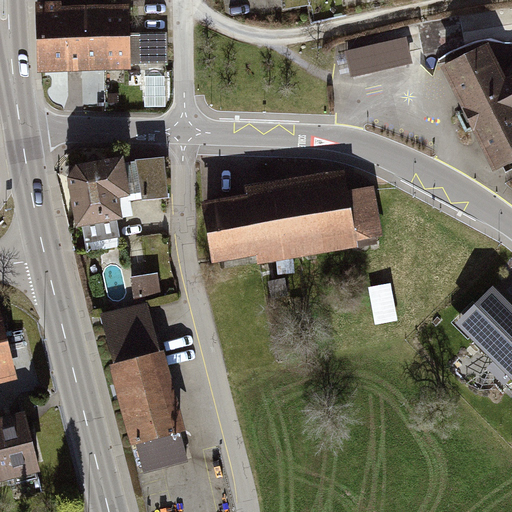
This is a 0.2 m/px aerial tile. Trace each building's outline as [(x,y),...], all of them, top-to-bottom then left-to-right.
[(61,2),(35,4),(39,73),(65,72),(65,85),(89,84),(89,71),(86,6),(61,7),(61,2)] [(86,6),(89,71),(128,69),(128,65),(126,33),(125,4),(86,6)] [(167,31),(126,33),(128,65),(168,63),(167,31)] [(405,33),(340,50),(349,80),(413,63),(405,33)] [(442,67),(495,175),(511,166),(511,64),(502,70),(489,44),(442,67)] [(162,159),(136,163),(142,202),(168,199),(162,159)] [(72,184),(84,244),(119,236),(116,219),(119,219),(115,200),(128,197),(121,163),(80,172),(72,184)] [(247,200),(203,207),(213,263),(256,255),(258,267),(358,249),(357,242),(383,237),(374,188),(348,192),(344,170),(245,188),(247,200)] [(146,264),(141,243),(128,246),(133,267),(146,264)] [(157,274),(130,278),(133,299),(160,295),(157,274)] [(367,289),(376,326),(398,321),(389,284),(367,289)] [(511,383),(511,306),(493,288),(455,326),(511,383)] [(102,318),(143,470),(186,458),(146,306),(102,318)] [(1,313),(0,313),(0,397),(20,393),(16,374),(33,370),(24,334),(7,338),(1,313)] [(25,412),(0,417),(0,484),(39,475),(25,412)]
